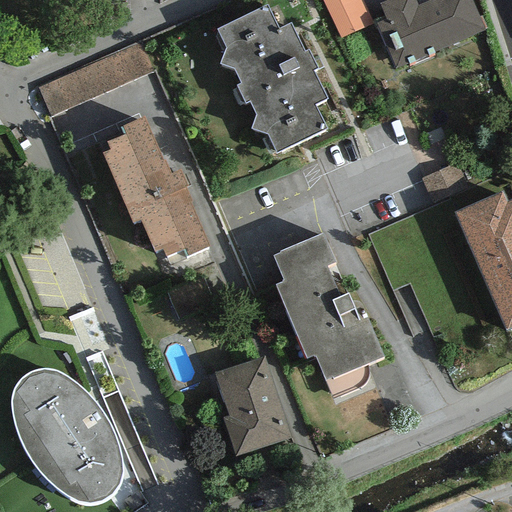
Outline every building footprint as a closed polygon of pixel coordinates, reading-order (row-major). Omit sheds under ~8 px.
[(359,0),(321,0),(338,40),(370,26),(359,0)] [(415,0),(387,0),(379,4),(385,19),(375,24),(395,68),(484,30),(471,0),(429,0),(418,5),(415,0)] [(266,134),(276,153),(327,128),(315,105),(326,99),(313,71),(318,68),(308,50),(304,52),(290,23),(278,29),(266,5),(216,30),(225,49),(220,64),(233,69),(240,84),(236,86),(245,104),(249,102),(255,115),(251,129),(266,134)] [(142,40),(37,84),(51,117),(156,73),(142,40)] [(144,117),(122,126),(125,134),(106,142),(110,150),(103,153),(133,222),(140,219),(155,252),(162,249),(165,257),(184,249),(187,256),(209,246),(190,203),(192,202),(185,187),(187,186),(180,171),(170,175),(164,161),(163,162),(144,117)] [(433,204),(467,189),(456,165),(422,179),(433,204)] [(511,200),(507,203),(501,192),(454,212),(507,331),(511,328),(511,200)] [(367,364),(384,356),(368,320),(362,306),(358,302),(352,302),(347,293),(340,296),(327,266),(336,262),(322,233),(278,251),(279,253),(272,256),(282,280),(280,281),(281,282),(275,285),(306,359),(312,356),(313,357),(315,356),(324,381),(332,400),(355,390),(362,386),(366,379),(368,371),(367,364)] [(291,438),(265,356),(214,373),(228,416),(223,417),(236,456),(291,438)] [(122,471),(122,460),(121,452),(118,443),(112,429),(104,415),(99,407),(90,397),(82,389),(72,380),(62,374),(53,370),(44,369),(34,371),(26,376),(19,383),(14,388),(12,397),(12,407),(11,414),(13,426),(19,435),(23,447),(28,457),(32,464),(39,471),(44,479),(59,491),(69,499),(77,502),(88,504),(100,503),(109,497),(117,490),(121,482),(122,471)]
